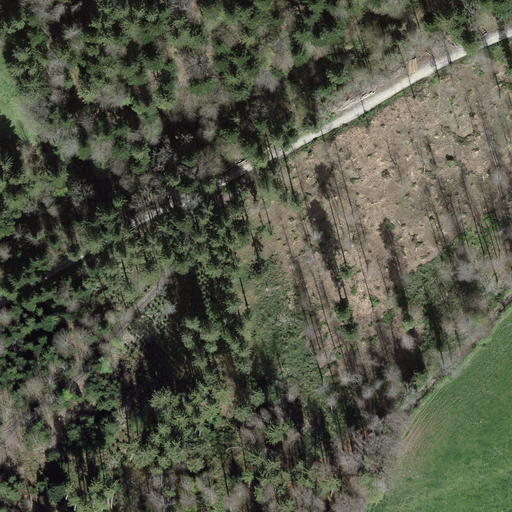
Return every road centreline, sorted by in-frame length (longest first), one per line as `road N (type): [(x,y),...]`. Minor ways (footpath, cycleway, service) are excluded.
road 1 (track): [(0,302),(157,210),(511,31)]
road 2 (track): [(268,156),(102,347),(0,442)]
road 3 (track): [(511,292),(390,434),(354,511)]
